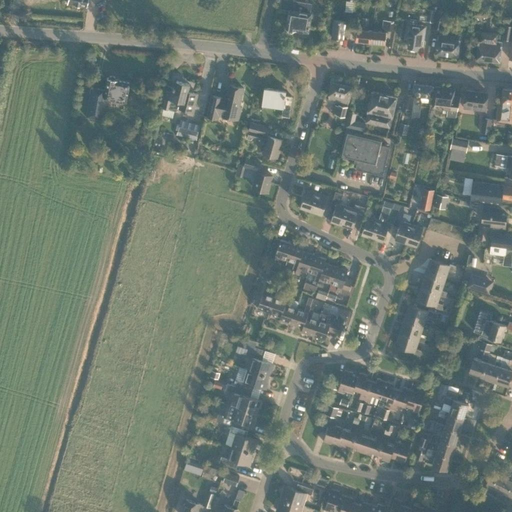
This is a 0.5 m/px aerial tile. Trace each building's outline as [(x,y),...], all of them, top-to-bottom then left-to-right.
[(310,12),(312,2),(297,0),(281,0),(280,5),(290,6),(286,27),(289,30),(292,31),(296,29),(296,28),(309,31),(312,12),(310,12)] [(433,21),(436,10),(429,8),(427,20),(433,21)] [(446,11),(437,9),(433,26),(442,29),(446,11)] [(351,23),(353,11),(344,10),(343,20),(334,19),(332,36),(344,38),(346,23),(351,23)] [(356,39),(371,40),(372,29),(368,29),(369,17),(368,17),(368,14),(364,13),(364,17),(363,17),(362,28),(357,28),(356,39)] [(378,41),(386,42),(387,29),(393,30),(394,20),(384,19),(383,31),(372,29),(371,40),(371,42),(378,43),(378,41)] [(424,39),(426,25),(410,22),(409,30),(408,30),(407,36),(410,37),(408,46),(409,46),(411,49),(415,49),(417,47),(418,47),(419,43),(422,43),(422,39),(424,39)] [(500,61),(502,44),(502,41),(497,40),(498,33),(482,31),(481,41),(479,41),(477,58),(500,61)] [(458,55),(460,36),(438,33),(436,52),(458,55)] [(125,101),(128,86),(130,86),(131,82),(116,79),(117,78),(116,78),(114,75),(110,75),(108,77),(107,76),(104,89),(91,86),(86,116),(100,118),(104,97),(125,101)] [(177,80),(175,86),(168,84),(162,107),(175,110),(179,107),(193,111),(198,93),(188,90),(190,83),(177,80)] [(348,102),(352,86),(332,81),(328,98),(337,100),(348,102)] [(432,97),(434,85),(414,83),(412,95),(408,94),(406,112),(418,113),(419,100),(431,101),(432,97)] [(240,106),(244,87),(230,84),(227,98),(212,94),(207,116),(218,118),(219,114),(239,119),(242,106),(240,106)] [(433,106),(448,108),(447,115),(456,116),(461,96),(454,95),(454,88),(435,85),(433,106)] [(290,116),(293,96),(286,95),(287,90),(265,87),(263,102),(283,105),(282,115),(290,116)] [(511,88),(503,88),(502,100),(499,100),(496,119),(511,121),(511,88)] [(488,92),(466,89),(464,107),(486,110),(488,92)] [(392,116),(397,96),(372,90),(368,111),(366,121),(390,126),(392,116)] [(346,116),(348,106),(339,104),(339,105),(335,104),(333,113),(346,116)] [(483,117),(481,131),(490,133),(492,118),(483,117)] [(197,139),(200,124),(181,119),(180,123),(178,123),(176,129),(178,129),(177,134),(197,139)] [(366,122),(352,119),(350,127),(364,131),(366,122)] [(264,134),(266,125),(251,121),(249,130),(248,135),(257,138),(258,132),(264,134)] [(398,131),(407,133),(409,124),(400,122),(398,131)] [(383,174),(390,146),(381,144),(382,140),(348,131),(342,155),(358,159),(356,168),(383,174)] [(278,156),(279,150),(282,151),(283,146),(281,145),(283,139),(268,135),(268,136),(265,135),(262,137),(261,139),(263,143),(266,143),(263,152),(278,156)] [(450,147),(466,151),(469,141),(453,137),(450,147)] [(163,140),(155,138),(153,144),(161,146),(163,140)] [(506,167),(506,166),(511,167),(510,176),(511,176),(511,154),(508,154),(497,153),(495,164),(500,165),(500,166),(506,167)] [(259,170),(262,161),(247,157),(244,165),(259,170)] [(258,171),(253,187),(268,191),(273,175),(258,171)] [(465,176),(465,178),(463,192),(471,193),(473,180),(473,177),(465,176)] [(470,200),(495,203),(502,204),(503,197),(511,198),(511,186),(504,185),(504,184),(473,180),(470,200)] [(424,187),(420,206),(431,208),(435,190),(424,187)] [(300,207),(311,211),(318,192),(306,188),(300,207)] [(331,220),(342,224),(348,205),(340,202),(343,193),(336,190),(330,206),(335,207),(331,220)] [(329,195),(318,192),(311,211),(322,214),(329,195)] [(449,195),(437,193),(435,205),(446,208),(449,195)] [(379,218),(372,237),(383,241),(390,222),(384,220),(385,218),(387,218),(391,207),(399,209),(400,204),(385,199),(379,218)] [(354,207),(348,205),(342,224),(353,228),(357,214),(362,216),(365,206),(355,203),(354,207)] [(491,220),(491,225),(505,227),(507,214),(501,213),(502,208),(484,206),(484,208),(483,208),(482,219),(491,220)] [(361,234),(372,237),(379,218),(368,215),(361,234)] [(433,229),(436,218),(431,216),(427,227),(433,229)] [(441,220),(436,218),(433,229),(438,231),(441,220)] [(395,238),(406,242),(412,223),(401,220),(395,238)] [(447,222),(441,220),(438,231),(443,232),(447,222)] [(448,234),(452,223),(447,222),(443,232),(448,234)] [(412,223),(406,242),(417,246),(423,227),(412,223)] [(457,225),(452,223),(448,234),(454,236),(457,225)] [(477,238),(488,239),(490,225),(479,224),(477,238)] [(462,227),(457,225),(454,236),(459,238),(462,227)] [(459,238),(464,239),(468,229),(462,227),(459,238)] [(468,229),(464,239),(469,241),(473,230),(468,229)] [(493,231),(490,252),(504,254),(505,254),(504,259),(504,263),(507,263),(511,264),(511,262),(511,233),(495,232),(493,231)] [(280,256),(287,258),(293,242),(281,238),(279,244),(273,242),(270,253),(275,255),(273,261),(278,263),(280,256)] [(293,242),(287,258),(295,261),(292,268),(292,269),(296,270),(298,266),(303,250),(305,246),(293,242)] [(296,270),(295,273),(299,274),(302,267),(309,270),(315,254),(303,250),(298,266),(296,270)] [(326,258),(315,254),(309,270),(317,272),(314,279),(318,280),(319,277),(320,277),(325,262),(326,258)] [(431,258),(426,272),(445,279),(448,269),(454,271),(456,264),(450,262),(449,264),(431,258)] [(318,280),(317,284),(321,286),(324,279),(331,281),(336,265),(325,262),(320,277),(319,277),(318,280)] [(336,265),(331,281),(339,284),(336,291),(341,292),(342,287),(349,290),(353,279),(346,277),(348,269),(336,265)] [(441,289),(445,279),(426,272),(421,286),(440,292),(440,294),(446,296),(447,291),(441,289)] [(471,276),(468,285),(489,292),(492,282),(471,276)] [(306,281),(304,287),(315,291),(317,285),(306,281)] [(270,311),(275,295),(267,293),(270,286),(265,285),(258,307),(270,311)] [(437,301),(440,294),(440,292),(421,286),(417,298),(436,304),(435,306),(442,308),(443,303),(437,301)] [(275,295),(270,311),(281,315),(286,299),(287,299),(288,296),(289,293),(285,291),(282,298),(275,295)] [(335,300),(337,295),(328,292),(326,297),(335,300)] [(291,323),(297,307),(289,305),(292,298),(288,296),(287,299),(286,299),(281,315),(280,319),(291,323)] [(297,307),(291,323),(303,327),(308,311),(309,311),(309,309),(310,308),(311,304),(313,297),(309,296),(308,298),(307,303),(304,310),(297,307)] [(303,327),(301,331),(313,335),(319,319),(312,316),(311,316),(313,310),(314,309),(317,299),(313,297),(311,304),(310,308),(309,309),(309,311),(308,311),(303,327)] [(325,301),(321,312),(324,313),(326,306),(330,307),(332,303),(325,301)] [(409,304),(404,318),(423,325),(427,315),(436,318),(439,312),(428,308),(428,310),(409,304)] [(342,308),(339,317),(344,318),(346,319),(349,310),(347,309),(342,308)] [(319,319),(313,335),(325,338),(328,329),(339,333),(343,319),(333,316),(329,315),(328,314),(325,313),(324,313),(321,312),(319,319)] [(420,334),(423,325),(404,318),(400,331),(419,338),(418,340),(424,342),(426,336),(420,334)] [(501,339),(506,324),(494,320),(494,321),(487,318),(483,333),(489,335),(501,339)] [(416,347),(418,340),(419,338),(400,331),(396,344),(415,350),(414,352),(420,354),(422,349),(416,347)] [(493,343),(492,342),(491,343),(484,340),(481,349),(484,350),(485,349),(489,351),(490,349),(491,350),(492,345),(493,343)] [(239,345),(248,348),(246,354),(252,356),(248,368),(270,375),(275,363),(262,359),(265,349),(240,341),(239,345)] [(474,356),(469,371),(483,375),(487,360),(488,360),(490,352),(490,351),(488,351),(487,350),(486,350),(485,350),(484,350),(482,358),(474,356)] [(483,375),(496,379),(500,364),(501,364),(503,355),(498,354),(495,362),(488,360),(487,360),(483,375)] [(500,364),(496,379),(509,384),(511,373),(511,358),(510,358),(508,367),(501,364),(500,364)] [(236,385),(249,389),(251,383),(266,388),(270,375),(248,368),(240,366),(236,378),(238,379),(236,385)] [(220,371),(213,369),(211,375),(218,378),(220,371)] [(345,369),(338,390),(344,392),(345,392),(346,389),(353,391),(355,387),(358,376),(358,375),(352,373),(353,371),(345,369)] [(360,371),(358,375),(358,376),(355,387),(362,389),(359,397),(365,399),(371,379),(366,377),(367,374),(360,371)] [(380,396),(385,380),(378,377),(377,381),(371,379),(365,399),(370,401),(373,393),(380,396)] [(381,396),(378,404),(385,406),(390,408),(397,388),(392,386),(393,382),(385,380),(380,396),(381,396)] [(228,382),(225,388),(231,390),(227,402),(259,412),(263,400),(247,395),(249,389),(236,385),(228,382)] [(463,389),(441,382),(438,391),(446,394),(448,387),(462,392),(463,389)] [(406,404),(411,388),(403,386),(402,389),(397,388),(390,408),(396,410),(399,402),(406,404)] [(417,390),(411,388),(406,404),(414,407),(413,410),(419,412),(426,391),(418,388),(417,390)] [(470,393),(464,391),(462,399),(468,401),(470,393)] [(452,404),(449,411),(464,416),(469,403),(445,395),(443,401),(452,404)] [(355,407),(361,410),(363,402),(357,400),(355,407)] [(254,425),(259,412),(227,402),(223,414),(218,413),(216,419),(224,422),(232,424),(237,426),(239,420),(254,425)] [(361,410),(369,413),(371,404),(364,402),(361,410)] [(329,403),(325,413),(336,417),(337,413),(341,414),(343,408),(329,403)] [(384,407),(381,416),(387,418),(390,409),(384,407)] [(460,429),(464,416),(449,411),(441,408),(439,414),(448,417),(445,424),(460,429)] [(410,416),(408,425),(416,428),(419,419),(410,416)] [(330,419),(328,426),(323,440),(332,443),(332,441),(338,443),(343,427),(335,424),(337,421),(330,419)] [(443,430),(441,437),(456,442),(460,429),(445,424),(436,421),(434,427),(443,430)] [(343,427),(338,443),(346,445),(347,442),(352,444),(359,424),(353,422),(351,429),(343,427)] [(232,424),(230,430),(235,432),(236,432),(232,445),(254,452),(258,439),(243,434),(245,428),(237,426),(232,424)] [(359,424),(352,444),(357,445),(356,449),(364,451),(369,436),(362,433),(365,425),(362,425),(362,424),(361,424),(360,424),(359,424)] [(376,438),(369,436),(364,451),(372,454),(373,451),(378,452),(385,432),(379,430),(376,438)] [(385,432),(378,452),(383,454),(382,456),(382,457),(390,460),(391,456),(395,444),(394,444),(388,442),(390,434),(385,432)] [(439,443),(437,450),(452,455),(456,442),(441,437),(432,434),(430,440),(439,443)] [(418,443),(426,446),(429,438),(421,436),(418,443)] [(395,444),(391,456),(393,456),(397,458),(396,460),(404,463),(406,456),(411,441),(405,439),(404,443),(396,440),(394,444),(395,444)] [(221,456),(220,461),(233,466),(235,460),(250,465),(253,456),(254,452),(232,445),(228,456),(228,457),(226,456),(222,455),(221,456)] [(416,457),(422,459),(426,447),(420,445),(416,457)] [(437,450),(428,447),(426,453),(435,456),(433,463),(448,468),(452,455),(437,450)] [(223,480),(237,485),(240,475),(226,471),(223,480)] [(486,484),(501,491),(507,478),(492,471),(486,484)] [(327,480),(319,478),(316,485),(324,488),(327,480)] [(511,480),(507,478),(501,491),(511,495),(511,480)] [(285,484),(281,497),(303,504),(307,492),(312,493),(313,488),(302,484),(300,489),(285,484)] [(332,507),(340,510),(345,494),(339,492),(340,490),(332,487),(325,509),(331,511),(332,507)] [(242,500),(245,490),(239,488),(235,498),(240,500),(242,500)] [(203,504),(211,507),(216,493),(207,491),(203,504)] [(353,511),(357,502),(352,500),(353,497),(345,494),(340,510),(346,511),(353,511)] [(300,511),(303,504),(281,497),(277,509),(285,511),(300,511)] [(404,511),(407,505),(401,503),(403,499),(395,497),(389,511),(404,511)] [(196,511),(200,502),(187,498),(182,511),(196,511)] [(237,507),(240,500),(235,498),(233,506),(226,504),(222,511),(236,511),(238,508),(237,507)] [(362,504),(357,502),(353,511),(368,511),(371,503),(364,500),(362,504)] [(371,503),(368,511),(383,511),(386,505),(378,503),(377,505),(371,503)] [(412,506),(407,505),(404,511),(418,511),(421,505),(413,503),(412,506)]
